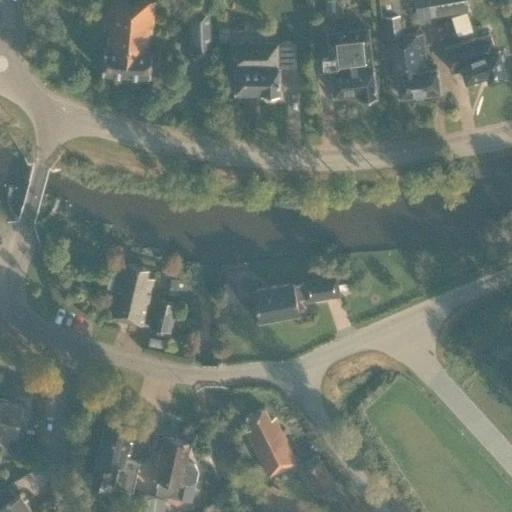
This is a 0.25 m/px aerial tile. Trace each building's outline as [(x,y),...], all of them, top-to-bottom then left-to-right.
[(124,0),(108,0),(106,27),(111,28),(110,34),(107,37),(106,41),(109,44),(109,47),(104,46),(102,71),(149,75),(151,50),(148,50),(150,31),(153,31),(155,0),(137,0),(137,4),(125,4),(124,0)] [(402,34),(399,12),(401,12),(400,0),(379,0),(386,54),(390,53),(392,73),(397,73),(399,94),(439,90),(437,67),(427,68),(423,31),(402,34)] [(413,0),(416,17),(431,15),(428,0),(413,0)] [(428,0),(431,15),(469,9),(467,0),(428,0)] [(211,51),(210,5),(188,6),(190,51),(211,51)] [(369,49),(368,34),(367,26),(327,31),(331,69),(334,94),(359,91),(360,97),(377,95),(373,65),(371,49),(369,49)] [(488,33),(444,47),(451,71),(461,67),(466,81),(486,74),(489,81),(506,75),(498,49),(494,51),(488,33)] [(295,42),(230,42),(231,65),(235,65),(235,90),(261,90),(261,92),(262,92),(266,96),(274,96),(278,91),(279,91),(279,90),(279,66),(295,65),(295,42)] [(108,316),(143,325),(154,277),(147,275),(149,267),(128,262),(127,270),(117,268),(112,288),(114,288),(108,316)] [(297,299),(307,298),(307,299),(339,293),(338,287),(352,285),(350,272),(336,275),(336,273),(303,279),(304,283),(294,285),(293,281),(253,289),(259,320),(299,313),(297,299)] [(184,278),(172,277),(170,289),(182,290),(184,278)] [(150,326),(171,330),(177,302),(155,298),(150,326)] [(0,429),(10,431),(6,449),(15,451),(19,432),(15,431),(21,402),(0,397),(0,429)] [(297,459),(282,429),(279,431),(272,417),(270,418),(264,406),(246,415),(252,426),(247,429),(268,474),(297,459)] [(105,421),(103,433),(97,458),(120,463),(114,486),(133,490),(139,461),(125,458),(126,450),(128,451),(130,441),(128,440),(132,427),(105,421)] [(158,463),(155,477),(159,478),(156,493),(181,498),(192,500),(196,478),(199,468),(195,462),(185,460),(189,440),(165,434),(162,448),(159,451),(156,463),(158,463)] [(336,480),(321,458),(302,471),(317,493),(336,480)] [(106,491),(111,471),(94,467),(89,488),(106,491)] [(27,496),(47,483),(37,468),(17,481),(27,496)] [(8,484),(0,489),(0,511),(32,511),(33,511),(20,491),(15,494),(8,484)] [(166,498),(139,493),(135,511),(154,511),(155,510),(164,511),(166,498)] [(220,497),(215,501),(219,507),(224,503),(220,497)]
